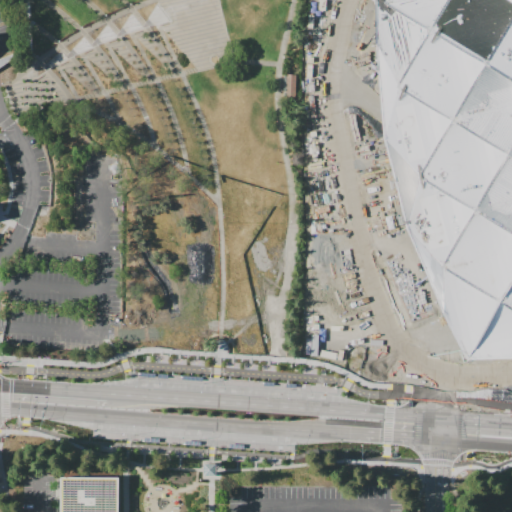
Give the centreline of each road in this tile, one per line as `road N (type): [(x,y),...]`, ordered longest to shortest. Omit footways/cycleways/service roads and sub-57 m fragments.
road 1 (secondary): [(324,409),(125,393)]
road 2 (secondary): [(92,413),(290,428)]
road 3 (secondary): [(125,393),(0,383)]
